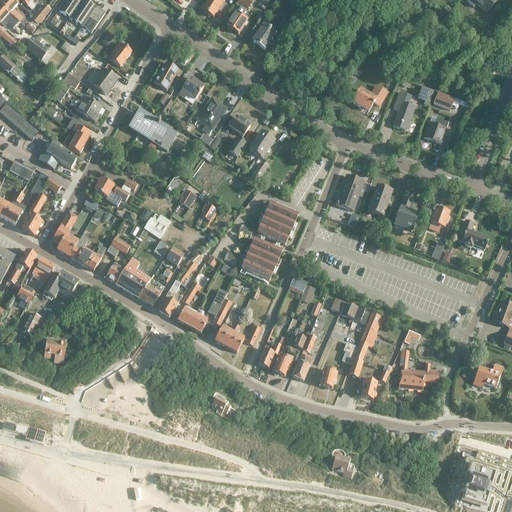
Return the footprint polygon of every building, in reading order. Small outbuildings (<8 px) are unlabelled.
[(13,19),(26,30),(31,34),(38,26),(31,21),(28,24),(13,10),(18,4),(13,0),(3,0),(0,4),(0,6),(9,15),(13,19)] [(30,2),(32,0),(19,0),(31,10),(35,6),(30,2)] [(104,14),(84,0),(65,0),(58,11),(91,34),(104,14)] [(208,0),(202,10),(213,17),(224,0),(208,0)] [(227,27),(238,34),(247,21),(241,17),(247,9),(248,10),(254,0),(238,0),(235,5),(240,8),(227,27)] [(264,9),(270,0),(263,0),(259,6),(264,9)] [(487,13),(496,2),(492,0),(470,0),(468,3),(473,8),(476,4),(487,13)] [(31,21),(38,26),(44,19),(43,19),(50,11),(44,5),(31,21)] [(0,24),(9,15),(0,6),(0,24)] [(290,35),(300,20),(292,14),(281,29),(290,35)] [(22,35),(26,30),(13,19),(9,24),(22,35)] [(275,42),(278,37),(274,35),(275,34),(263,26),(253,42),(264,50),(271,40),(275,42)] [(0,36),(12,47),(16,43),(0,28),(0,36)] [(33,40),(25,49),(40,61),(48,51),(33,40)] [(119,68),(131,53),(119,44),(108,59),(119,68)] [(15,67),(3,56),(0,59),(0,63),(10,73),(15,67)] [(91,74),(97,66),(88,58),(82,66),(91,74)] [(182,73),(165,64),(153,85),(166,92),(175,77),(178,79),(182,73)] [(105,95),(116,80),(102,70),(98,75),(99,77),(93,86),(105,95)] [(74,90),(79,83),(68,74),(58,88),(66,94),(70,87),(74,90)] [(203,88),(190,79),(178,95),(184,99),(187,95),(194,101),(203,88)] [(379,107),(387,93),(376,86),(370,96),(360,90),(352,102),(360,107),(361,105),(369,110),(373,104),(379,107)] [(425,102),(428,92),(421,89),(417,99),(425,102)] [(438,92),(433,105),(450,111),(455,98),(438,92)] [(406,131),(414,107),(403,103),(405,99),(399,96),(394,109),(399,111),(393,127),(406,131)] [(96,115),(101,108),(85,99),(80,106),(77,105),(74,110),(94,123),(98,116),(96,115)] [(226,110),(211,99),(197,120),(205,126),(202,131),(209,135),(212,130),(226,110)] [(165,115),(173,103),(167,100),(160,112),(165,115)] [(0,111),(0,114),(31,141),(38,133),(6,105),(0,111)] [(167,152),(178,133),(140,112),(129,131),(167,152)] [(243,137),(250,126),(236,117),(228,127),(243,137)] [(72,119),(66,128),(77,134),(73,140),(68,137),(63,146),(68,149),(79,154),(88,140),(87,139),(90,134),(81,129),(83,124),(72,119)] [(429,123),(424,138),(441,144),(446,129),(448,124),(436,119),(434,125),(429,123)] [(262,160),(273,142),(261,134),(249,151),(262,160)] [(238,139),(228,153),(236,158),(246,145),(238,139)] [(53,170),(58,162),(71,169),(76,160),(54,142),(46,155),(43,153),(42,155),(38,161),(53,170)] [(10,169),(9,170),(28,181),(33,173),(13,162),(10,169)] [(258,180),(267,167),(261,163),(252,176),(258,180)] [(33,206),(39,195),(44,186),(44,185),(47,182),(48,178),(41,175),(31,194),(32,194),(27,204),(33,206)] [(353,212),(358,197),(361,198),(363,191),(361,190),(364,182),(347,176),(336,206),(353,212)] [(56,194),(61,187),(49,179),(47,182),(44,185),(44,186),(56,194)] [(113,205),(118,197),(125,201),(128,196),(100,180),(94,192),(106,199),(105,201),(113,205)] [(134,192),(137,186),(126,180),(123,186),(134,192)] [(383,218),(392,193),(377,188),(368,213),(383,218)] [(189,209),(196,197),(185,190),(179,199),(182,200),(180,204),(189,209)] [(10,206),(7,205),(0,217),(15,226),(22,213),(21,213),(24,208),(19,205),(23,196),(17,193),(10,206)] [(42,223),(35,218),(46,199),(39,195),(33,206),(29,212),(31,213),(22,230),(34,237),(42,223)] [(412,232),(418,215),(408,212),(412,201),(406,198),(402,209),(401,209),(395,226),(412,232)] [(95,211),(98,206),(87,199),(84,205),(95,211)] [(208,220),(215,209),(205,203),(201,210),(203,211),(200,216),(208,220)] [(295,223),(298,216),(284,210),(271,203),(267,211),(264,218),(261,225),(257,233),(271,239),(285,245),(288,238),(291,230),(295,223)] [(439,232),(440,227),(444,228),(449,214),(436,209),(430,224),(431,224),(429,229),(439,232)] [(61,227),(69,232),(77,218),(69,213),(61,227)] [(144,229),(159,239),(170,223),(160,216),(156,222),(151,218),(144,229)] [(484,251),(488,240),(470,233),(473,223),(465,221),(458,241),(465,243),(464,246),(471,249),(472,246),(484,251)] [(250,238),(253,230),(241,224),(238,233),(250,238)] [(66,236),(69,232),(61,227),(52,241),(60,246),(66,236)] [(85,242),(91,231),(86,229),(80,240),(85,242)] [(69,258),(76,246),(78,243),(66,236),(60,246),(57,251),(69,258)] [(125,255),(130,248),(115,239),(107,252),(115,257),(119,251),(125,255)] [(279,259),(282,252),(268,246),(254,240),(251,247),(248,254),(245,261),(241,269),(255,275),(269,282),(272,274),(275,266),(279,259)] [(69,258),(76,262),(89,269),(89,268),(94,271),(105,249),(101,247),(102,245),(100,243),(98,249),(99,250),(96,258),(76,246),(69,258)] [(176,266),(183,255),(173,249),(166,260),(176,266)] [(0,283),(14,259),(0,250),(0,283)] [(8,287),(10,283),(14,285),(21,272),(27,275),(37,258),(26,251),(5,286),(8,287)] [(235,265),(239,257),(227,252),(224,260),(235,265)] [(43,282),(46,276),(48,277),(55,267),(42,259),(32,276),(43,282)] [(124,271),(115,285),(119,287),(122,290),(139,300),(148,285),(150,282),(133,272),(138,265),(131,260),(124,271)] [(192,272),(196,266),(191,263),(188,269),(187,268),(178,281),(183,284),(191,272),(192,272)] [(115,285),(124,271),(114,265),(105,279),(115,285)] [(54,299),(59,290),(70,296),(77,283),(61,274),(56,283),(51,279),(43,293),(54,299)] [(289,290),(301,295),(307,283),(294,277),(289,290)] [(194,283),(182,302),(188,306),(200,287),(194,283)] [(148,285),(139,300),(152,308),(164,288),(159,285),(156,290),(148,285)] [(306,287),(299,301),(309,305),(315,290),(306,287)] [(17,298),(29,305),(34,294),(23,288),(17,298)] [(169,318),(182,296),(180,295),(179,297),(174,294),(173,296),(168,293),(165,298),(167,299),(164,304),(162,303),(159,307),(161,308),(159,312),(169,318)] [(215,317),(226,296),(221,294),(217,301),(216,300),(209,314),(215,317)] [(339,314),(344,303),(334,299),(330,310),(339,314)] [(511,315),(511,306),(499,302),(495,315),(496,315),(493,323),(507,328),(511,315)] [(315,303),(310,314),(317,317),(321,305),(315,303)] [(344,303),(339,314),(339,315),(353,321),(357,309),(344,303)] [(177,321),(189,327),(195,316),(183,309),(177,321)] [(367,326),(371,315),(357,309),(353,321),(367,326)] [(43,328),(48,323),(34,315),(33,316),(30,314),(21,332),(25,334),(25,332),(32,336),(34,333),(35,334),(39,326),(43,328)] [(371,315),(367,326),(360,343),(357,349),(353,360),(348,376),(357,379),(362,363),(361,363),(368,347),(371,348),(377,334),(375,333),(382,319),(371,314),(371,315)] [(195,316),(189,327),(200,334),(206,322),(195,316)] [(216,317),(211,326),(218,330),(223,320),(217,317),(217,318),(216,317)] [(214,341),(225,347),(236,328),(234,327),(231,332),(222,327),(214,341)] [(236,328),(225,347),(236,353),(244,339),(236,334),(238,329),(236,328)] [(511,329),(509,329),(503,346),(511,348),(511,329)] [(251,346),(255,338),(250,336),(246,344),(251,346)] [(301,350),(306,340),(296,336),(292,346),(301,350)] [(315,338),(309,336),(302,353),(304,353),(305,351),(309,353),(315,338)] [(62,365),(65,345),(52,344),(52,340),(46,340),(45,343),(42,342),(41,346),(45,346),(43,358),(50,359),(50,355),(52,355),(51,358),(53,358),(53,363),(62,365)] [(353,360),(357,349),(346,344),(343,352),(345,353),(341,361),(350,365),(353,360)] [(269,369),(275,354),(264,349),(257,364),(269,369)] [(401,366),(398,389),(423,391),(424,381),(438,382),(439,373),(429,372),(430,364),(425,363),(424,373),(413,372),(406,371),(408,356),(408,353),(400,352),(399,366),(401,366)] [(289,368),(291,362),(278,356),(272,372),(284,377),(286,370),(288,371),(289,368)] [(292,377),(302,382),(311,360),(305,357),(303,364),(298,362),(292,377)] [(492,373),(479,368),(473,385),(482,389),(483,385),(495,389),(503,368),(494,365),(492,373)] [(335,386),(337,380),(335,380),(337,373),(323,370),(319,386),(331,390),(332,386),(335,386)] [(383,382),(388,371),(386,370),(385,372),(383,371),(379,380),(383,382)] [(375,397),(376,393),(374,393),(377,383),(365,380),(365,381),(362,381),(361,386),(363,386),(361,397),(372,400),(373,397),(375,397)] [(217,398),(211,407),(217,410),(216,413),(220,415),(223,412),(226,414),(230,407),(227,405),(227,404),(217,398)] [(29,429),(17,425),(16,428),(15,433),(27,436),(28,437),(28,439),(29,441),(38,444),(40,442),(41,440),(43,441),(44,436),(45,433),(29,428),(29,429)] [(454,487),(451,498),(457,500),(455,506),(474,511),(490,511),(497,492),(508,496),(511,484),(511,469),(461,454),(454,476),(466,480),(463,490),(454,487)] [(350,478),(351,473),(346,472),(350,458),(344,456),(343,459),(335,456),(331,470),(343,473),(342,476),(350,478)]
